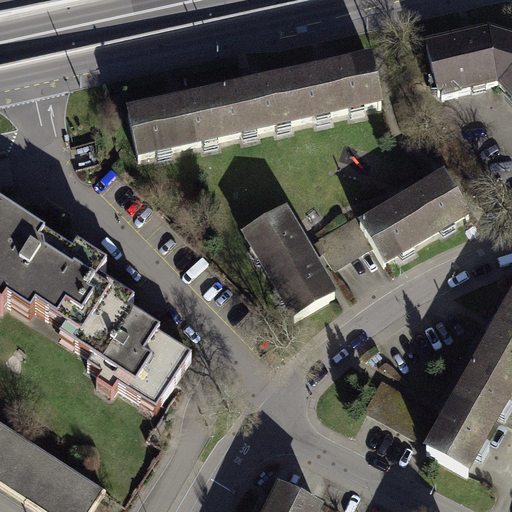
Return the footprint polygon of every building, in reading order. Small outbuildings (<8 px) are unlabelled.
[(459,36),(420,47),(439,101),(491,87),(511,108),(511,36),(486,29),(459,36)] [(183,103),(128,116),(140,169),(380,112),(367,60),(336,67),(254,86),(183,103)] [(445,174),(361,220),(386,266),(471,220),(445,174)] [(0,488),(36,511),(90,511),(103,493),(0,426),(0,298),(30,318),(34,311),(61,328),(57,335),(89,356),(81,368),(155,416),(194,356),(125,311),(133,299),(99,278),(103,271),(83,258),(52,238),(48,245),(37,238),(0,214),(0,488)] [(332,300),(286,223),(248,245),(294,323),(332,300)] [(511,407),(511,282),(509,281),(489,317),(450,389),(433,419),(412,456),(475,481),(511,407)] [(316,511),(319,508),(275,487),(262,511),(316,511)]
